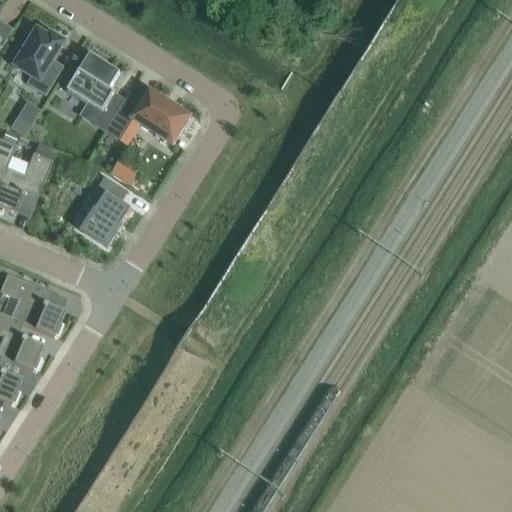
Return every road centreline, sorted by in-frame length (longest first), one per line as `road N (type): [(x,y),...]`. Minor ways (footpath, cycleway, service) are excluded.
road 1 (track): [(198,511),(511,16)]
road 2 (residential): [(115,293),(216,135),(221,112),(211,97),(52,0)]
road 3 (residential): [(0,481),(115,293)]
road 4 (residential): [(0,243),(115,293)]
